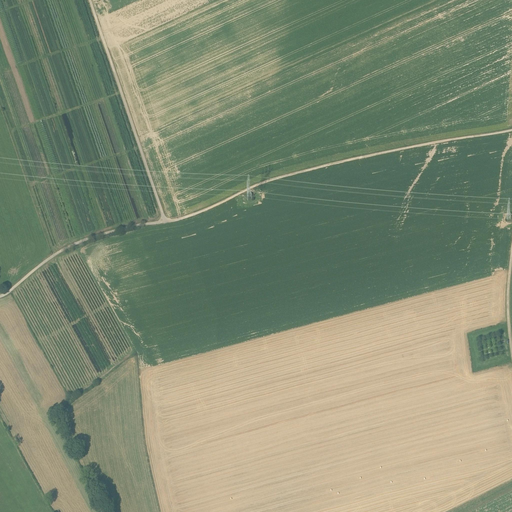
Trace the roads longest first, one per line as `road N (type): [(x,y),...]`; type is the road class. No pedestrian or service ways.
road 1 (track): [(511,129),(279,176),(180,218),(90,237),(0,295)]
road 2 (track): [(165,221),(89,0)]
